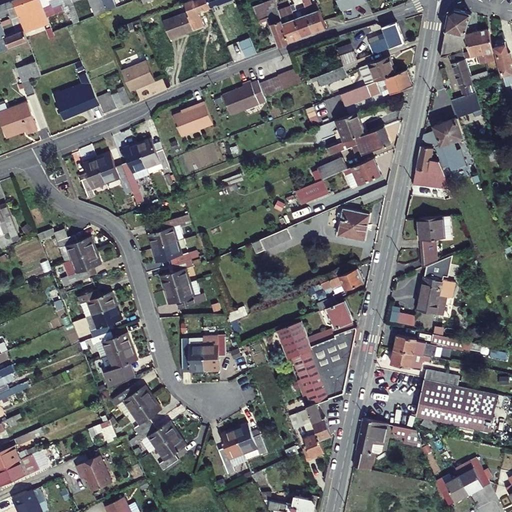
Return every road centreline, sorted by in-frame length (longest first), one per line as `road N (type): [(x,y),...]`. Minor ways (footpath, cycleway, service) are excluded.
road 1 (tertiary): [(434,26),(333,511)]
road 2 (residential): [(425,0),(25,155)]
road 3 (residential): [(25,155),(57,199),(105,219),(124,237),(167,370),(186,392),(215,403)]
